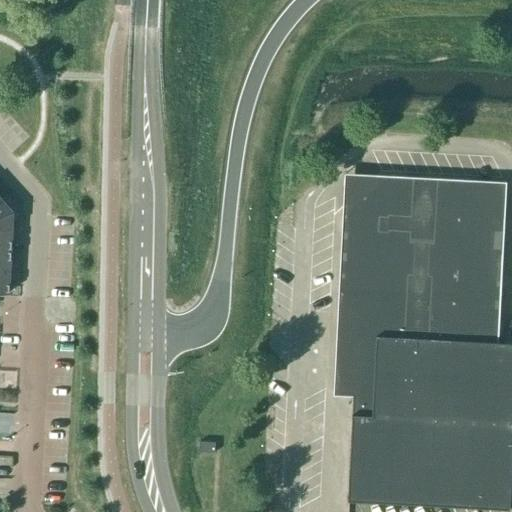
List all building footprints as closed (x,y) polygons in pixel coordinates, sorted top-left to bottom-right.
[(503,242),(504,223),(466,180),(385,176),(343,214),(339,294),(358,315),(357,335),(362,336),(361,346),(366,346),(364,385),(359,385),(359,394),(353,394),(348,500),(510,508),(511,461),(511,342),(498,342),(503,242)] [(8,206),(0,197),(0,227),(12,228),(13,212),(19,206),(14,200),(8,206)] [(19,228),(12,228),(0,227),(0,249),(11,250),(11,238),(18,238),(19,228)] [(10,262),(11,250),(0,249),(0,270),(16,272),(17,262),(10,262)] [(16,281),(16,272),(0,270),(0,293),(8,293),(9,281),(16,281)] [(214,453),(215,442),(199,442),(198,452),(214,453)]
